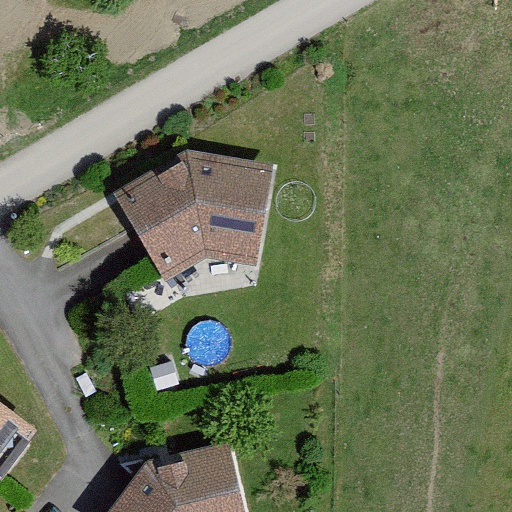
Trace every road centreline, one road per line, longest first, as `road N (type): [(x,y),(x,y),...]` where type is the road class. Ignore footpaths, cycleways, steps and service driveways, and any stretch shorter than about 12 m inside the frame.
road 1 (residential): [(0,195),(329,0)]
road 2 (residential): [(0,273),(85,441),(95,478),(76,511)]
